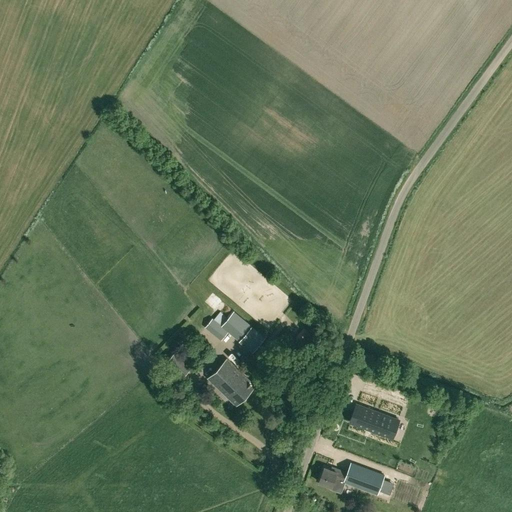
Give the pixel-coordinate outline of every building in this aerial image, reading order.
[(219,313),(214,319),(229,331),(235,336),(247,322),(234,311),(227,319),(219,313)] [(214,319),(213,318),(207,326),(222,339),(229,331),(214,319)] [(181,377),(191,367),(175,352),(165,362),(181,377)] [(254,385),(227,359),(209,378),(236,404),(254,385)] [(357,403),(350,422),(392,437),(399,419),(357,403)] [(324,467),(319,482),(330,486),(329,489),(341,493),(344,482),(377,494),(384,474),(352,463),(348,473),(331,466),(330,469),(324,467)] [(412,511),(417,502),(406,497),(399,511),(412,511)]
